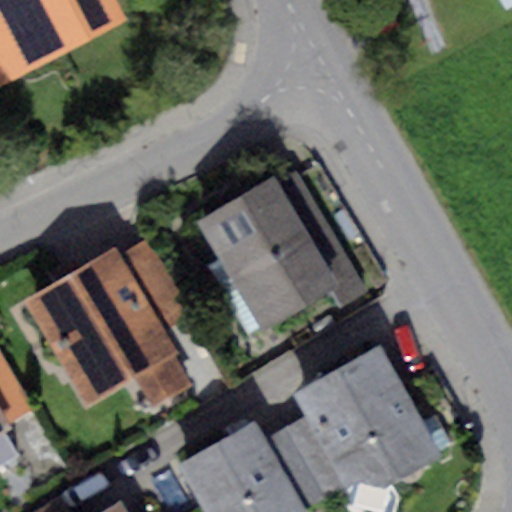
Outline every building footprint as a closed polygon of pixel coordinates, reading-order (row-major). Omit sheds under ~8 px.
[(0,0),(0,83),(125,18),(115,0),(0,0)] [(272,177),(196,223),(262,332),(330,291),(340,308),(368,291),(295,171),(276,183),(272,177)] [(152,237),(120,257),(164,328),(196,308),(152,237)] [(116,251),(31,303),(90,399),(134,372),(155,407),(193,384),(174,353),(177,350),(164,328),(120,257),(116,251)] [(380,342),(292,392),(306,416),(344,485),(356,478),(381,488),(443,454),(380,342)] [(0,350),(0,406),(11,425),(35,410),(0,350)] [(0,406),(0,431),(11,425),(0,406)] [(344,485),(306,416),(262,439),(300,508),(344,485)] [(255,423),(178,462),(203,511),(301,511),(300,508),(262,439),(255,423)] [(61,511),(56,502),(39,511),(61,511)]
